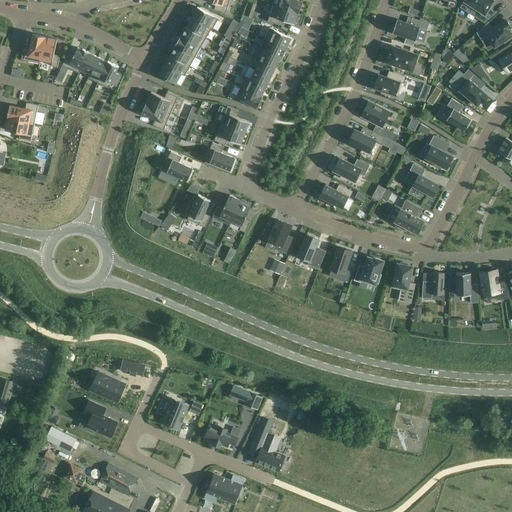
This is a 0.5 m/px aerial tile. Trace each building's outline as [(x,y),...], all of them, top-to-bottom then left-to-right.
[(205,0),(216,4),(214,9),(225,13),(227,7),(229,0),(205,0)] [(299,14),(303,2),(297,0),(275,0),(274,4),(298,13),(299,14)] [(489,8),(493,1),(492,0),(465,0),(462,5),(467,9),(470,5),(480,11),(476,17),(484,23),(496,13),(489,8)] [(294,24),(298,13),(274,4),(268,21),(279,25),(281,20),(294,24)] [(218,19),(197,7),(192,17),(211,29),(212,30),(218,19)] [(415,9),(413,15),(420,17),(422,12),(415,9)] [(211,29),(192,17),(186,27),(206,38),(211,29)] [(397,19),(393,32),(406,37),(404,43),(414,46),(420,27),(427,29),(429,23),(412,17),(410,23),(397,19)] [(511,27),(506,20),(491,30),(487,23),(477,32),(483,42),(489,38),(495,47),(503,41),(504,42),(511,37),(511,36),(511,35),(511,30),(510,28),(511,27)] [(206,38),(186,27),(181,36),(201,47),(206,38)] [(286,48),(291,38),(270,28),(265,38),(286,48)] [(23,47),(21,59),(40,63),(40,61),(45,37),(46,37),(46,36),(33,33),(29,49),(23,47)] [(201,47),(181,36),(181,35),(175,46),(176,46),(195,57),(201,47)] [(45,37),(40,61),(51,63),(50,66),(58,67),(61,55),(54,54),(57,39),(46,37),(45,37)] [(286,48),(265,38),(260,48),(280,58),(281,59),(286,48)] [(508,72),(511,69),(511,50),(509,45),(511,44),(510,43),(488,57),(496,63),(500,60),(508,72)] [(413,70),(417,55),(418,56),(418,55),(417,54),(393,46),(392,45),(391,46),(391,47),(386,61),(386,62),(387,63),(387,62),(411,71),(412,71),(413,70)] [(195,57),(176,46),(175,46),(170,55),(190,66),(195,57)] [(67,54),(62,65),(79,74),(80,71),(89,52),(83,49),(82,49),(78,47),(73,56),(67,54)] [(276,68),(280,58),(260,48),(255,58),(259,60),(276,68)] [(453,54),(446,48),(442,58),(446,62),(453,54)] [(89,52),(80,71),(89,75),(98,57),(89,52)] [(190,66),(170,55),(165,64),(181,74),(184,76),(190,66)] [(89,75),(88,78),(97,82),(98,83),(108,62),(108,61),(98,57),(89,75)] [(276,68),(259,60),(255,70),(271,77),(276,68)] [(97,82),(97,83),(109,89),(111,84),(117,87),(122,76),(116,73),(119,66),(108,61),(108,62),(98,83),(97,82)] [(181,74),(165,64),(159,75),(176,84),(181,74)] [(266,87),(271,77),(255,70),(250,79),(250,80),(266,87)] [(378,74),(374,88),(387,92),(386,94),(393,96),(394,94),(397,96),(402,82),(403,83),(405,76),(389,70),(387,77),(378,74)] [(466,78),(457,88),(460,90),(477,105),(481,101),(482,102),(488,96),(476,86),(480,80),(468,70),(463,76),(466,78)] [(261,96),(266,87),(250,80),(250,79),(246,77),(241,87),(261,97),(261,96)] [(438,96),(442,90),(436,86),(432,93),(438,96)] [(257,108),(262,97),(261,96),(261,97),(241,87),(236,98),(257,108)] [(171,113),(178,97),(167,92),(164,98),(151,92),(147,102),(147,103),(171,113)] [(471,120),(459,112),(463,105),(452,98),(447,105),(451,107),(444,118),(464,131),(471,120)] [(368,101),(361,116),(377,124),(374,131),(395,141),(398,135),(382,127),(390,112),(368,101)] [(8,117),(8,118),(35,123),(39,105),(27,102),(26,107),(11,104),(8,117)] [(164,130),(171,113),(147,103),(147,102),(146,102),(141,114),(155,119),(153,125),(164,130)] [(247,132),(250,125),(249,124),(250,122),(236,117),(239,111),(227,107),(221,123),(245,133),(246,131),(247,132)] [(7,117),(4,130),(20,133),(19,139),(31,142),(35,123),(8,118),(8,117),(7,117)] [(241,144),(245,133),(221,123),(214,140),(225,145),(227,139),(241,144)] [(368,136),(354,129),(348,142),(369,153),(375,141),(380,143),(383,136),(371,130),(368,136)] [(446,169),(453,156),(443,151),(447,142),(434,135),(429,145),(431,146),(425,158),(428,159),(427,161),(434,165),(435,163),(446,169)] [(511,141),(506,138),(498,152),(506,156),(503,162),(511,167),(511,141)] [(230,171),(235,158),(221,153),(224,147),(212,142),(205,161),(230,171)] [(193,172),(192,171),(193,168),(179,162),(182,156),(171,152),(168,157),(170,158),(164,171),(187,181),(188,178),(190,179),(193,172)] [(357,159),(354,165),(338,157),(334,164),(336,165),(333,170),(354,181),(358,173),(364,176),(369,165),(357,159)] [(432,196),(438,185),(421,176),(424,169),(413,164),(409,170),(413,173),(408,183),(432,196)] [(349,197),(353,191),(339,184),(336,190),(325,184),(319,197),(342,209),(348,197),(349,197)] [(196,194),(199,188),(192,185),(187,190),(196,194)] [(381,198),(387,202),(393,191),(386,187),(381,198)] [(358,192),(355,197),(362,201),(365,195),(358,192)] [(379,201),(381,198),(382,196),(375,192),(372,197),(379,201)] [(204,214),(211,200),(198,194),(187,219),(205,227),(210,216),(204,214)] [(230,223),(240,201),(241,200),(229,195),(223,209),(217,206),(212,217),(229,225),(230,223)] [(415,216),(420,208),(406,200),(395,222),(397,223),(396,226),(405,230),(406,227),(417,233),(424,221),(415,216)] [(245,219),(251,206),(240,201),(230,223),(240,228),(240,230),(245,232),(250,222),(245,219)] [(143,212),(141,218),(146,220),(149,215),(143,212)] [(156,218),(153,223),(159,226),(161,220),(156,218)] [(287,235),(291,225),(277,219),(268,241),(278,244),(276,249),(288,254),(295,239),(287,235)] [(307,234),(298,256),(310,261),(319,239),(307,234)] [(346,269),(352,251),(338,246),(330,269),(344,274),(342,280),(348,282),(352,271),(346,269)] [(358,268),(354,280),(360,282),(361,280),(375,284),(376,283),(378,284),(381,275),(379,274),(384,261),(374,258),(374,259),(368,257),(364,270),(358,268)] [(275,259),(270,270),(280,274),(285,263),(275,259)] [(401,264),(398,264),(393,288),(406,291),(404,302),(411,303),(415,283),(409,282),(412,267),(409,266),(410,264),(401,262),(401,264)] [(510,299),(506,281),(498,282),(498,279),(497,270),(486,271),(486,272),(483,272),(483,274),(484,280),(480,280),(481,283),(480,283),(482,292),(482,294),(486,294),(487,299),(500,298),(500,300),(510,299)] [(433,272),(432,282),(423,281),(422,298),(432,299),(432,295),(444,295),(445,273),(433,272)] [(470,273),(456,273),(457,295),(470,295),(470,303),(478,303),(478,287),(471,287),(470,273)] [(288,277),(281,274),(279,280),(275,287),(282,290),(285,282),(288,277)] [(143,375),(146,366),(123,361),(121,370),(131,372),(130,374),(137,376),(137,374),(143,375)] [(98,372),(90,389),(118,402),(126,384),(98,372)] [(0,404),(7,407),(14,382),(2,378),(0,383),(0,404)] [(47,391),(39,389),(37,397),(45,399),(47,391)] [(237,398),(247,401),(245,405),(250,407),(256,394),(250,392),(241,389),(237,398)] [(164,396),(157,413),(164,416),(162,422),(179,429),(188,405),(172,398),(171,399),(164,396)] [(85,413),(79,426),(93,433),(94,430),(111,437),(118,422),(102,415),(106,408),(89,400),(84,412),(85,413)] [(199,414),(203,404),(194,401),(190,411),(199,414)] [(226,404),(223,411),(228,413),(231,407),(226,404)] [(59,416),(56,415),(48,412),(44,419),(55,424),(59,416)] [(263,417),(249,452),(258,456),(256,461),(279,470),(285,456),(275,452),(281,438),(268,432),(272,421),(263,417)] [(210,425),(205,438),(213,441),(213,442),(221,445),(221,444),(227,447),(229,443),(234,445),(241,429),(234,427),(231,434),(226,432),(227,429),(219,426),(218,429),(210,425)] [(52,426),(45,439),(70,452),(77,439),(52,426)] [(46,452),(43,458),(52,462),(55,456),(46,452)] [(100,481),(113,488),(128,495),(137,478),(109,463),(100,481)] [(71,464),(64,477),(82,486),(87,476),(81,473),(83,470),(71,464)] [(214,473),(205,498),(215,502),(217,496),(235,503),(245,479),(233,475),(231,480),(214,473)] [(127,511),(129,510),(128,509),(94,492),(83,511),(127,511)]
